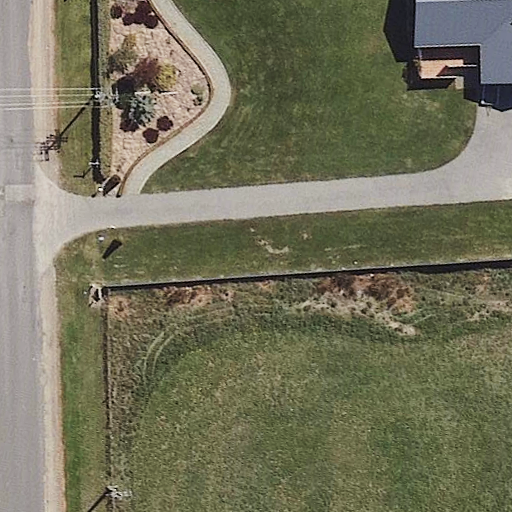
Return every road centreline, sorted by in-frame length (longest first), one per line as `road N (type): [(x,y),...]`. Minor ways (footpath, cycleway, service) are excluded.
road 1 (unclassified): [(12,511),(3,197)]
road 2 (unclassified): [(3,197),(2,0)]
